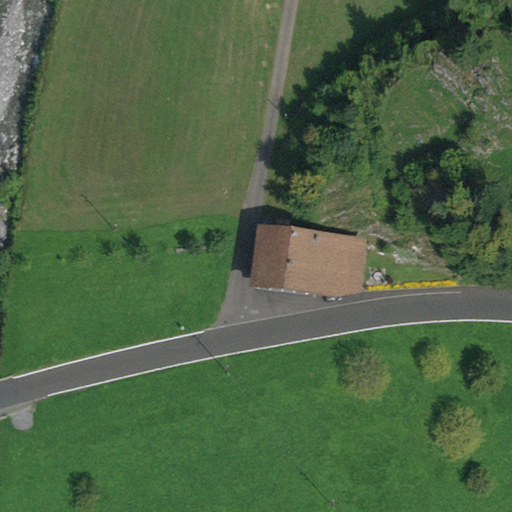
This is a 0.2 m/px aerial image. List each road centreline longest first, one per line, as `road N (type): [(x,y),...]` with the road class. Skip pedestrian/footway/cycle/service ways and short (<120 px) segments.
road 1 (tertiary): [(0,398),(232,342),(398,314),(511,314)]
road 2 (track): [(232,342),(292,0)]
